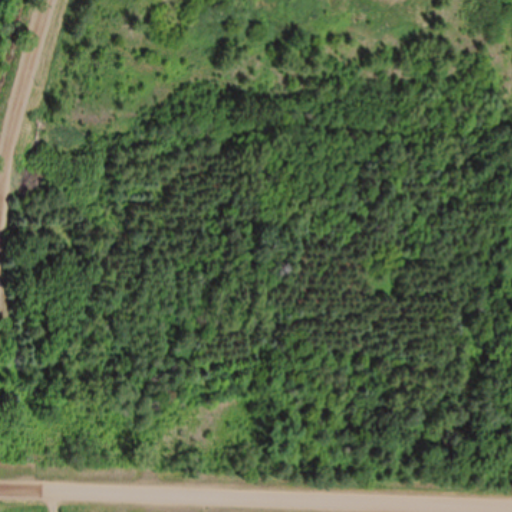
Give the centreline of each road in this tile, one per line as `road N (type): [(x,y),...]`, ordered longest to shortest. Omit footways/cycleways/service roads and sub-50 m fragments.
road 1 (residential): [(511,509),(0,492)]
road 2 (residential): [(21,493),(16,221),(79,0)]
